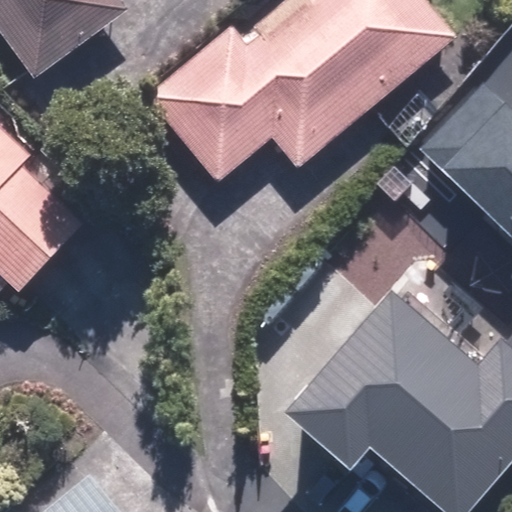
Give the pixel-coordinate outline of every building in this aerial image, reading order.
[(0,0),(0,49),(26,85),(126,13),(116,0),(0,0)] [(231,25),(139,101),(211,190),(267,144),(293,175),(451,46),(412,0),(288,0),(242,38),(231,25)] [(0,137),(0,285),(15,299),(83,227),(18,167),(25,160),(0,137)] [(388,291),(271,422),(339,482),(359,459),(419,511),(468,511),(511,463),(511,323),(473,367),(388,291)] [(5,511),(4,511),(1,511),(112,511),(84,479),(44,511),(5,511)]
